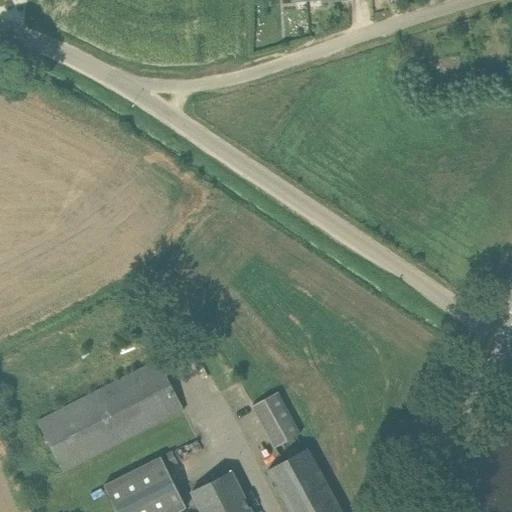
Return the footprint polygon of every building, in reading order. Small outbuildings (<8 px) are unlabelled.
[(38,421),(63,471),(184,409),(166,374),(175,369),(168,355),(38,421)] [(253,405),(276,447),(300,434),(277,392),(253,405)] [(269,469),(292,511),(343,511),(308,447),(269,469)] [(104,485),(117,511),(175,511),(187,506),(167,467),(178,462),(172,451),(104,485)] [(251,511),(231,471),(192,490),(202,511),(251,511)]
